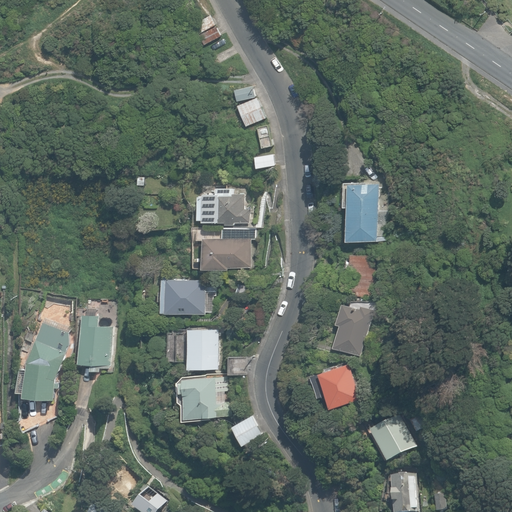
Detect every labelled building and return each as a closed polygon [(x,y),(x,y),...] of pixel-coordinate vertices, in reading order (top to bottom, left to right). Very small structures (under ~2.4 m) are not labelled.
[(195,24),(200,33),(216,24),(212,15),(195,24)] [(200,34),(206,44),(223,36),(217,25),(200,34)] [(236,89),(238,101),(257,96),(254,85),(236,89)] [(239,105),(248,126),(267,118),(258,97),(239,105)] [(259,127),(263,147),(274,145),(269,125),(259,127)] [(256,157),(258,167),(276,164),(274,153),(256,157)] [(393,240),(393,211),(379,211),(379,185),(377,185),(377,183),(350,183),(350,240),(393,240)] [(235,224),(235,223),(237,223),(237,221),(251,222),(251,208),(246,208),(246,193),(205,193),(205,195),(200,195),(200,219),(205,219),(205,221),(226,221),(226,224),(235,224)] [(203,268),(229,269),(229,266),(251,267),(251,239),(255,239),(255,228),(221,227),(221,238),(204,237),(203,268)] [(357,295),(375,296),(378,256),(349,254),(346,290),(358,290),(357,295)] [(168,312),(207,313),(208,290),(216,291),(216,280),(209,280),(209,278),(169,277),(169,278),(165,278),(165,279),(165,291),(164,311),(168,311),(168,312)] [(41,288),(40,296),(48,298),(49,290),(41,288)] [(335,346),(362,355),(376,309),(363,305),(362,308),(345,302),(338,323),(342,324),(335,346)] [(93,370),(102,370),(102,367),(110,368),(111,364),(114,326),(99,325),(100,315),(84,314),(81,362),(93,363),(93,370)] [(26,396),(58,399),(59,387),(61,387),(62,381),(59,381),(59,378),(72,344),(71,332),(62,328),(63,325),(58,323),(57,326),(44,322),(29,362),(26,396)] [(191,367),(220,368),(221,328),(193,327),(191,367)] [(29,328),(25,339),(34,342),(38,331),(29,328)] [(249,340),(231,338),(229,368),(247,370),(249,340)] [(330,394),(334,407),(362,398),(351,362),(339,366),(338,365),(333,366),(334,368),(333,368),(332,366),(325,368),(326,371),(322,372),(313,375),(319,397),(330,394)] [(188,417),(207,417),(207,416),(232,416),(231,402),(225,402),(224,378),(217,378),(217,376),(187,377),(187,380),(184,381),(185,390),(187,390),(188,417)] [(427,406),(410,413),(417,430),(435,423),(427,406)] [(235,424),(246,443),(264,433),(254,414),(236,424),(235,424)] [(370,434),(386,463),(389,462),(390,463),(418,447),(419,447),(402,415),(373,431),(373,432),(370,434)] [(393,476),(395,511),(417,511),(418,509),(419,509),(417,478),(416,478),(416,474),(393,476)] [(141,511),(155,511),(164,499),(155,493),(149,501),(139,494),(131,505),(141,511)] [(436,495),(439,511),(449,510),(446,493),(436,495)]
